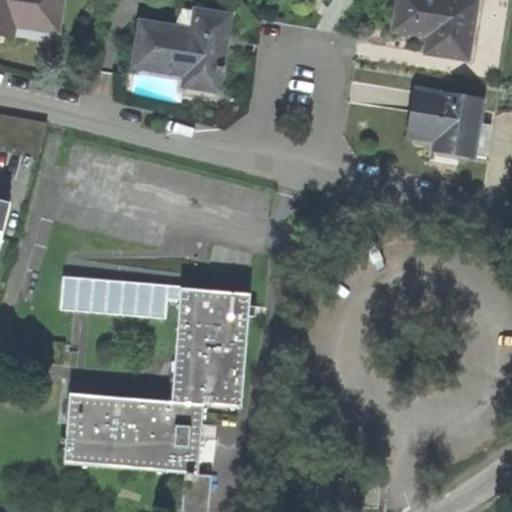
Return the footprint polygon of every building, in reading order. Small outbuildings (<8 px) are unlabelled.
[(0,0),(0,37),(0,38),(8,39),(10,27),(55,34),(59,0),(0,0)] [(476,2),(464,0),(398,0),(394,31),(406,32),(417,34),(417,31),(430,33),(427,53),(467,59),(476,2)] [(172,30),(139,23),(132,66),(156,70),(184,75),(181,86),(214,91),(227,17),(181,10),(172,30)] [(479,124),(482,101),(417,91),(410,136),(437,140),(435,151),(446,152),(486,158),(491,126),(479,124)] [(0,144),(44,152),(49,123),(0,115),(0,144)] [(10,206),(0,203),(0,232),(3,233),(10,206)] [(60,311),(166,319),(168,299),(180,300),(180,290),(181,288),(63,277),(60,311)] [(171,403),(203,405),(241,409),(250,296),(217,293),(180,290),(180,300),(171,403)] [(60,365),(62,346),(43,344),(41,363),(60,365)] [(185,473),(198,474),(203,405),(171,403),(70,395),(64,464),(185,473)] [(208,511),(211,476),(198,474),(185,473),(181,511),(208,511)] [(315,504),(379,507),(380,482),(317,479),(315,504)]
